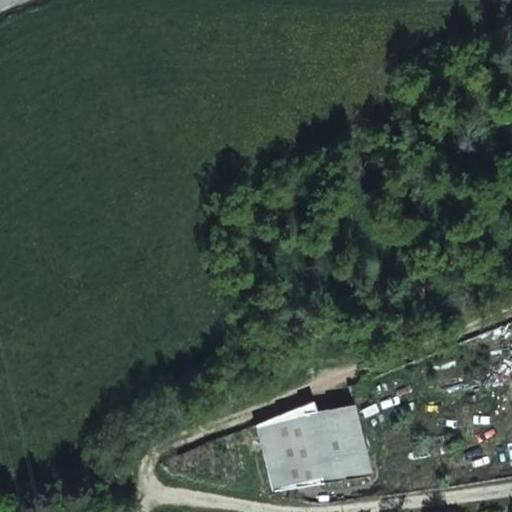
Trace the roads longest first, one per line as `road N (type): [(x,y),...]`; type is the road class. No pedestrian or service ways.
road 1 (track): [(511,488),(319,505),(129,462),(0,462)]
road 2 (unknown): [(149,466),(154,451),(180,433),(397,357),(511,305)]
